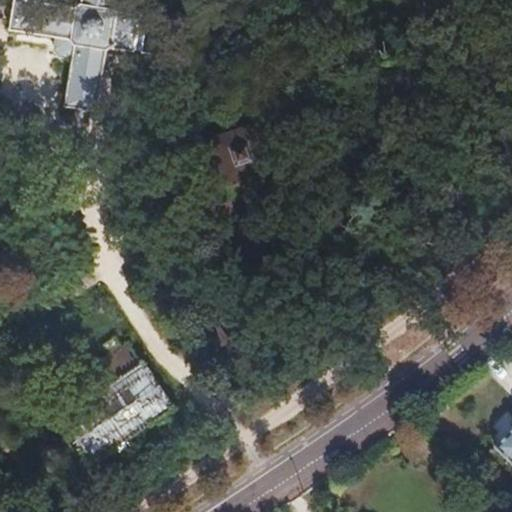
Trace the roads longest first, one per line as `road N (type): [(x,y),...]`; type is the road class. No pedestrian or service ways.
road 1 (track): [(264,480),(243,439),(126,298),(72,158),(0,43)]
road 2 (unknown): [(140,511),(341,373),(441,296),(511,227)]
road 3 (unclassified): [(511,296),(363,415),(217,511)]
